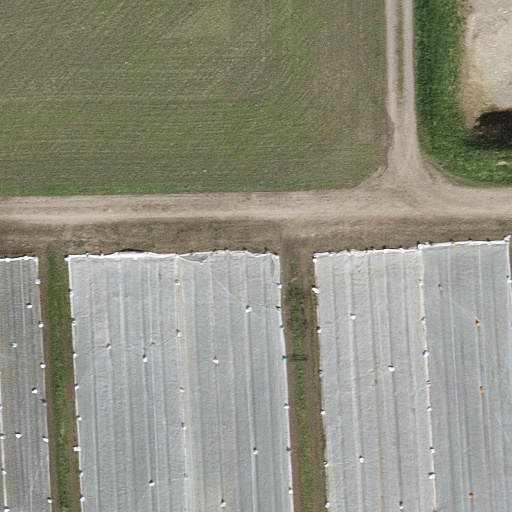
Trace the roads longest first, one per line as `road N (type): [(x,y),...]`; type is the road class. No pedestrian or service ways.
road 1 (track): [(511,209),(0,221)]
road 2 (track): [(403,212),(398,0)]
